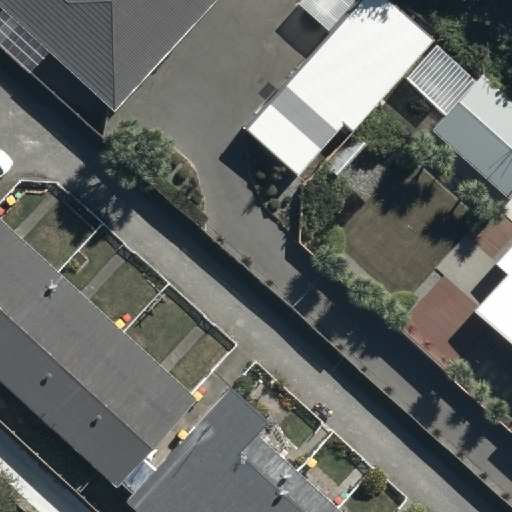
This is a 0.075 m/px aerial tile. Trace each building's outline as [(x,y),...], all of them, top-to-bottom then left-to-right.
[(0,0),(0,36),(100,127),(214,0),(0,0)] [(369,0),(368,0),(240,142),(293,191),(338,142),(348,151),(433,58),(369,0)] [(511,197),(511,124),(480,95),(433,147),(502,209),(511,197)] [(0,404),(107,501),(187,413),(0,244),(0,404)] [(511,260),(463,314),(511,358),(511,260)] [(318,511),(211,415),(122,511),(318,511)]
